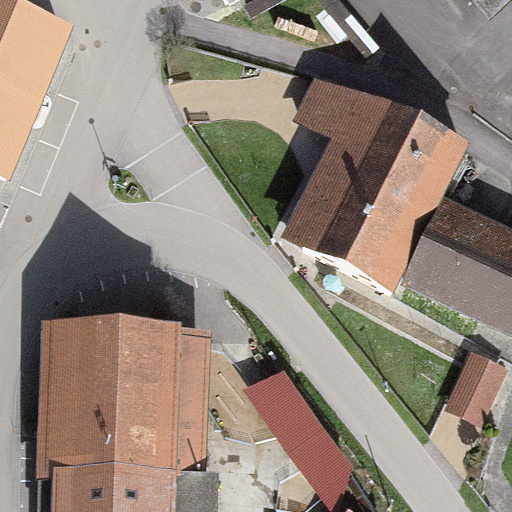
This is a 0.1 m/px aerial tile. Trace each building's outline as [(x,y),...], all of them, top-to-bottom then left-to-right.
[(511,0),(454,0),(486,34),(511,9),(511,0)] [(0,29),(0,201),(61,55),(0,29)] [(401,307),(437,227),(462,171),(311,104),(295,138),(333,155),(281,271),(394,321),(401,307)] [(511,260),(437,227),(401,307),(510,355),(511,350),(511,260)] [(51,511),(164,511),(164,503),(197,503),(197,358),(37,358),(37,498),(51,498),(51,511)] [(467,373),(446,421),(475,435),(497,387),(467,373)]
